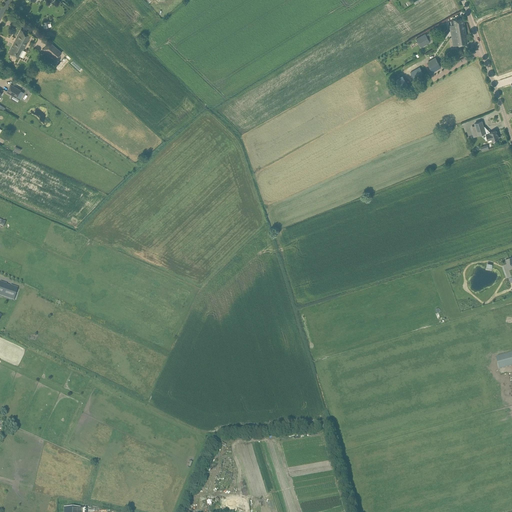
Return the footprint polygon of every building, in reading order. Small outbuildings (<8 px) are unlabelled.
[(49,16),(40,25),(46,31),(55,22),(49,16)] [(450,25),(451,33),(465,31),(463,18),(453,20),(454,25),(450,25)] [(21,30),(9,53),(19,58),(31,35),(21,30)] [(465,31),(451,33),(453,46),(467,43),(465,31)] [(425,33),(416,38),(421,47),(430,41),(425,33)] [(43,49),(55,60),(62,52),(49,42),(43,49)] [(427,63),(432,72),(441,67),(436,58),(427,63)] [(410,72),(416,82),(425,77),(419,67),(410,72)] [(11,85),(7,92),(16,97),(20,90),(11,85)] [(475,137),(486,133),(482,121),(475,123),(475,125),(471,127),(475,137)] [(499,138),(496,130),(486,134),(488,140),(492,139),(493,140),(494,140),(499,138)] [(1,288),(0,292),(4,293),(2,296),(14,300),(16,294),(13,293),(15,287),(16,287),(12,286),(11,287),(10,286),(6,285),(5,289),(1,288)] [(511,352),(495,357),(498,368),(511,364),(511,352)] [(275,511),(283,511),(279,498),(272,500),(275,511)]
